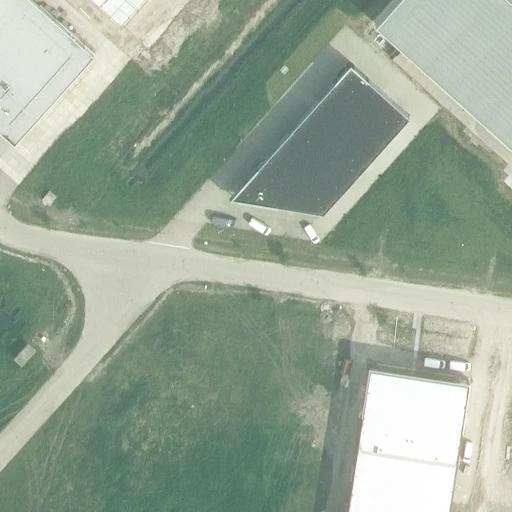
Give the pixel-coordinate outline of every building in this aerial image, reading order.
[(31,0),(0,0),(0,132),(13,144),(93,55),(31,0)] [(511,0),(394,0),(374,23),(511,146),(511,0)] [(334,81),(320,97),(378,149),(408,116),(368,79),(350,62),(334,81)] [(378,149),(320,97),(285,135),(344,188),(378,149)] [(344,188),(285,135),(229,198),(276,205),(276,204),(323,212),(344,188)] [(27,344),(14,359),(21,366),(35,350),(27,344)] [(368,363),(345,511),(447,511),(468,379),(368,363)]
